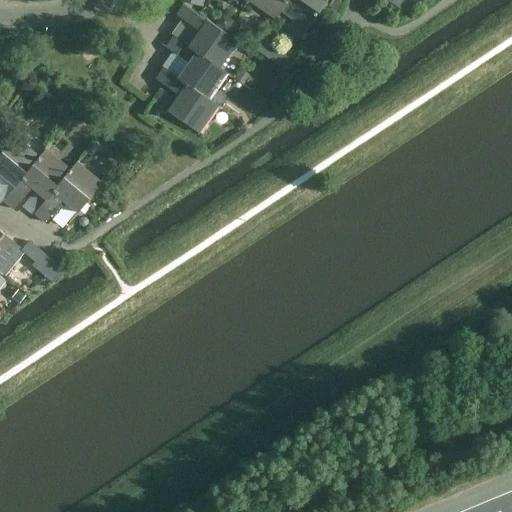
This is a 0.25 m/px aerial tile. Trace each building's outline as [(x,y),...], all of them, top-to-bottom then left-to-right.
[(247,0),(245,3),(246,4),(249,0),(275,18),(272,22),(273,23),(282,11),(281,10),(287,0),(247,0)] [(287,0),(281,10),(282,11),(306,28),(303,32),(304,33),(327,0),(287,0)] [(200,30),(189,46),(188,47),(196,53),(197,53),(219,68),(220,68),(238,42),(242,45),(242,44),(184,3),(176,15),(187,22),(200,30)] [(232,76),(220,68),(219,68),(197,53),(196,53),(188,47),(189,46),(173,36),(166,47),(189,63),(178,78),(178,79),(186,85),(187,84),(209,100),(210,100),(228,74),(232,77),(232,76)] [(222,108),(210,100),(209,100),(187,84),(186,85),(178,79),(178,78),(163,68),(155,79),(166,86),(167,86),(179,95),(168,111),(203,135),(204,134),(200,131),(217,106),(221,109),(222,108)] [(0,174),(15,187),(16,187),(23,179),(22,179),(39,158),(39,157),(15,137),(18,134),(17,133),(0,153),(0,174)] [(48,145),(39,157),(39,158),(22,179),(23,179),(16,187),(15,187),(3,201),(13,210),(23,199),(22,198),(31,187),(46,199),(47,200),(54,192),(53,191),(71,170),(70,170),(46,150),(50,146),(48,145)] [(67,227),(72,221),(106,180),(104,179),(101,182),(77,162),(81,159),(80,158),(70,170),(71,170),(53,191),(54,192),(47,200),(46,199),(34,213),(45,222),(54,212),(54,211),(63,200),(77,212),(66,226),(67,227)] [(0,273),(2,275),(2,274),(0,272),(0,269),(18,248),(22,251),(23,250),(0,230),(0,273)] [(30,242),(23,250),(22,251),(41,266),(48,257),(30,242)]
